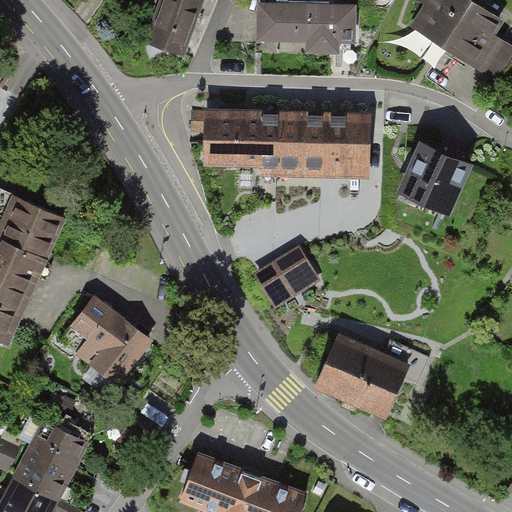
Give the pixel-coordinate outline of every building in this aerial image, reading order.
[(184,55),(203,0),(162,0),(148,43),(184,55)] [(269,0),(270,5),(262,5),(262,37),(309,38),(309,48),(336,48),(336,38),(351,38),(352,8),(337,8),(337,0),(269,0)] [(477,8),(464,0),(432,0),(415,27),(496,78),(511,52),(511,47),(491,34),(500,19),(479,5),(477,8)] [(371,114),(194,109),(193,131),(209,132),(208,163),(369,167),(371,114)] [(468,164),(424,144),(407,184),(450,204),(468,164)] [(67,156),(41,145),(30,170),(47,178),(52,166),(61,170),(67,156)] [(0,338),(9,342),(63,217),(0,190),(0,212),(9,216),(0,236),(0,338)] [(300,250),(259,275),(276,303),(317,279),(300,250)] [(150,339),(94,298),(62,341),(118,382),(150,339)] [(385,354),(340,335),(319,383),(346,395),(343,404),(355,409),(358,402),(387,414),(408,366),(424,373),(431,357),(391,340),(385,354)] [(141,399),(131,392),(118,410),(129,417),(141,399)] [(58,498),(88,441),(73,433),(77,425),(64,418),(60,427),(47,420),(30,452),(0,436),(0,464),(18,474),(17,477),(58,498)] [(272,482),(199,455),(184,498),(222,511),(300,511),(307,495),(272,482)] [(0,511),(50,511),(58,498),(17,477),(0,508),(0,511)]
